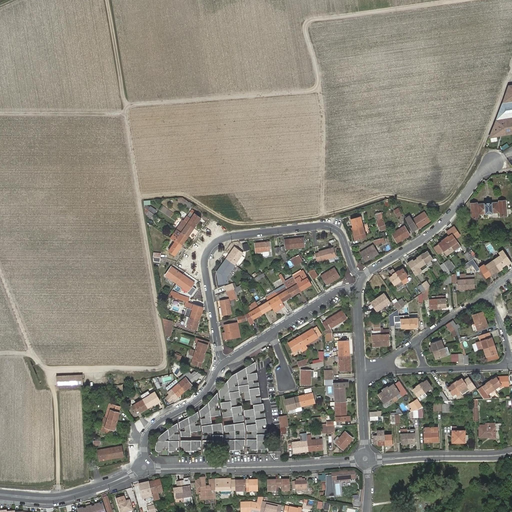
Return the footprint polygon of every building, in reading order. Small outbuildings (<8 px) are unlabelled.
[(511,84),(509,85),(503,101),(511,99),(511,84)] [(511,101),(502,103),(496,119),(511,116),(511,101)] [(511,124),(509,125),(508,118),(496,119),(489,135),(511,132),(511,124)] [(184,204),(190,208),(192,205),(186,200),(184,204)] [(231,215),(235,210),(220,200),(211,214),(228,226),(235,217),(231,215)] [(477,203),(466,204),(467,219),(478,218),(478,215),(499,213),(499,216),(506,215),(505,200),(498,201),(498,202),(477,204),(477,203)] [(276,201),(253,213),(258,223),(281,212),(276,201)] [(429,220),(424,212),(411,220),(409,215),(405,218),(412,231),(417,227),(418,228),(420,227),(420,226),(429,220)] [(195,214),(188,223),(194,227),(201,218),(195,214)] [(351,219),(353,227),(362,224),(360,217),(351,219)] [(377,223),(380,230),(385,228),(383,221),(377,223)] [(188,223),(182,233),(188,237),(194,227),(188,223)] [(362,224),(353,227),(355,234),(364,232),(362,224)] [(392,233),(397,242),(410,235),(405,226),(392,233)] [(182,233),(175,242),(181,246),(188,237),(182,233)] [(448,236),(445,238),(450,246),(457,241),(452,234),(448,237),(448,236)] [(289,240),(290,248),(304,246),(303,238),(289,240)] [(450,246),(445,238),(442,240),(442,241),(438,244),(443,251),(450,246)] [(181,246),(175,242),(169,252),(175,255),(181,246)] [(269,242),(255,243),(256,252),(268,251),(270,251),(269,242)] [(438,244),(433,247),(438,254),(443,251),(438,244)] [(360,253),(366,261),(378,254),(373,245),(360,253)] [(235,247),(226,259),(235,265),(243,253),(235,247)] [(316,253),(317,260),(322,259),(322,260),(335,256),(333,248),(320,252),(316,253)] [(423,253),(420,255),(425,263),(432,258),(428,251),(424,254),(423,253)] [(469,254),(468,251),(464,254),(469,260),(472,258),(469,254)] [(472,252),(469,254),(472,258),(477,265),(480,262),(476,256),(475,256),(472,252)] [(411,260),(407,263),(416,275),(428,266),(425,263),(420,255),(417,258),(414,261),(412,262),(411,260)] [(493,260),(500,270),(502,268),(502,267),(506,264),(501,255),(493,260)] [(477,265),(472,258),(469,260),(473,267),(477,265)] [(235,265),(226,259),(217,272),(219,285),(228,283),(227,276),(235,265)] [(447,260),(444,263),(449,271),(452,269),(447,260)] [(497,272),(500,270),(493,260),(485,266),(484,267),(485,269),(488,273),(489,275),(491,274),(496,271),(497,272)] [(449,271),(444,263),(440,265),(446,273),(449,271)] [(177,283),(182,275),(171,267),(165,275),(177,283)] [(309,271),(312,278),(318,276),(315,268),(309,271)] [(322,275),(327,284),(339,277),(334,268),(322,275)] [(399,270),(396,272),(401,280),(408,275),(403,268),(400,271),(399,270)] [(396,272),(394,269),(390,271),(393,275),(389,278),(394,285),(401,280),(396,272)] [(194,283),(182,275),(177,283),(188,291),(194,283)] [(297,285),(301,291),(311,285),(308,279),(297,285)] [(462,289),(466,289),(466,279),(458,280),(458,288),(462,288),(462,289)] [(466,279),(466,289),(470,289),(470,288),(475,287),(474,279),(466,279)] [(426,281),(422,284),(426,290),(429,288),(430,287),(426,281)] [(292,296),(301,291),(297,285),(288,290),(292,296)] [(278,296),(288,290),(287,290),(286,287),(276,293),(278,296)] [(290,302),(288,299),(292,296),(288,290),(278,296),(282,302),(284,306),(290,302)] [(381,297),(378,299),(383,307),(390,302),(384,293),(380,296),(381,297)] [(272,308),(282,302),(278,296),(268,302),(272,308)] [(438,299),(438,308),(442,308),(442,307),(447,307),(446,298),(438,299)] [(383,307),(378,299),(376,301),(375,300),(371,303),(377,311),(383,307)] [(434,308),(438,308),(438,299),(429,299),(430,308),(434,308)] [(220,301),(222,315),(231,313),(229,300),(220,301)] [(201,306),(188,302),(186,307),(188,308),(185,316),(190,318),(199,321),(202,312),(201,306)] [(252,306),(248,308),(251,312),(249,314),(252,320),(262,314),(259,308),(255,302),(252,304),(252,306)] [(262,314),(272,308),(268,302),(259,308),(262,314)] [(475,323),(484,320),(483,317),(484,316),(482,311),(472,315),(475,323)] [(326,320),(323,322),(327,329),(330,327),(330,328),(342,320),(338,313),(326,320)] [(171,321),(163,318),(164,325),(171,327),(171,321)] [(199,321),(190,318),(187,326),(196,329),(199,321)] [(406,328),(410,328),(409,318),(401,319),(401,328),(406,327),(406,328)] [(409,318),(410,328),(414,328),(414,327),(418,326),(418,318),(409,318)] [(453,320),(449,323),(454,330),(458,329),(453,320)] [(485,323),(484,320),(475,323),(478,331),(488,327),(486,322),(485,323)] [(380,322),(373,322),(374,331),(372,331),(373,346),(379,346),(378,344),(381,344),(381,335),(380,328),(380,322)] [(240,337),(238,323),(224,325),(225,332),(227,339),(240,337)] [(316,327),(312,329),(317,338),(321,335),(316,327)] [(382,328),(380,328),(381,335),(381,344),(385,344),(385,345),(390,345),(389,329),(382,330),(382,328)] [(312,329),(300,336),(305,345),(317,338),(312,329)] [(490,332),(479,335),(481,341),(476,342),(479,350),(484,349),(492,346),(494,345),(490,332)] [(305,345),(300,336),(289,343),(294,352),(300,348),(305,345)] [(198,343),(196,350),(205,353),(208,345),(208,343),(197,339),(196,342),(198,343)] [(434,351),(443,348),(441,340),(430,343),(432,347),(429,347),(430,352),(434,351)] [(339,356),(349,355),(348,341),(338,341),(339,356)] [(493,349),(492,346),(484,349),(487,356),(497,353),(495,348),(493,349)] [(446,355),(443,348),(434,351),(435,353),(434,354),(436,359),(446,355)] [(195,356),(192,364),(201,367),(205,353),(196,350),(191,349),(190,354),(195,356)] [(350,369),(349,355),(339,356),(340,370),(350,369)] [(255,361),(246,367),(247,374),(252,373),(252,370),(256,367),(255,361)] [(235,363),(229,366),(232,372),(238,370),(235,363)] [(238,378),(238,385),(248,384),(248,379),(243,380),(243,376),(247,374),(246,367),(237,372),(238,378)] [(314,370),(302,370),(301,384),(310,384),(310,377),(313,377),(314,370)] [(232,375),(227,380),(229,392),(239,390),(238,385),(234,386),(234,381),(238,378),(237,372),(232,375)] [(252,373),(247,374),(248,379),(248,384),(249,389),(259,387),(258,382),(254,383),(253,378),(258,378),(257,372),(252,373)] [(83,374),(70,375),(70,384),(83,383),(83,374)] [(70,375),(58,375),(58,384),(70,384),(70,375)] [(189,375),(179,384),(185,391),(191,385),(190,383),(193,381),(189,375)] [(491,379),(488,381),(493,389),(497,386),(498,388),(501,387),(505,387),(504,377),(495,377),(491,380),(491,379)] [(457,381),(453,383),(459,391),(465,387),(461,379),(457,382),(457,381)] [(227,380),(219,390),(220,397),(224,393),(225,402),(230,401),(229,392),(227,380)] [(348,381),(334,382),(335,401),(345,401),(345,386),(348,386),(348,381)] [(422,382),(419,384),(423,392),(431,388),(426,381),(422,383),(422,382)] [(493,389),(488,381),(485,383),(485,384),(481,386),(486,394),(493,389)] [(459,391),(453,383),(450,385),(450,386),(446,388),(451,395),(459,391)] [(185,391),(179,384),(169,392),(174,397),(177,395),(178,396),(185,391)] [(239,390),(244,390),(245,400),(250,399),(249,389),(248,384),(238,385),(239,390)] [(423,392),(419,384),(415,386),(415,387),(412,389),(416,397),(423,392)] [(385,389),(391,398),(399,393),(393,385),(388,388),(387,387),(385,389)] [(259,387),(249,389),(250,399),(251,404),(261,402),(260,397),(256,398),(255,393),(260,392),(259,387)] [(383,403),(391,398),(385,389),(382,390),(383,392),(378,395),(383,403)] [(445,389),(441,392),(446,400),(451,400),(445,389)] [(240,395),(239,390),(229,392),(230,401),(231,407),(237,406),(237,405),(236,396),(240,396),(240,395)] [(471,394),(475,399),(481,399),(477,393),(476,391),(471,394)] [(208,402),(211,416),(220,415),(220,409),(215,410),(214,403),(218,399),(217,392),(208,402)] [(446,400),(441,392),(437,394),(440,401),(446,400)] [(154,393),(143,399),(148,407),(155,403),(154,401),(158,399),(154,393)] [(312,394),(299,397),(301,406),(314,403),(312,394)] [(301,406),(299,397),(285,400),(288,413),(296,412),(295,408),(301,406)] [(148,407),(143,399),(132,406),(136,412),(139,410),(140,412),(148,407)] [(416,400),(412,402),(417,409),(420,408),(416,400)] [(231,407),(230,401),(225,402),(220,402),(221,408),(226,407),(226,411),(222,412),(222,417),(232,416),(231,407)] [(335,405),(336,421),(350,420),(350,415),(346,416),(345,401),(335,401),(335,405)] [(208,402),(199,410),(200,416),(204,413),(205,418),(201,418),(201,424),(211,422),(211,416),(208,402)] [(417,409),(412,402),(408,404),(412,411),(416,410),(417,409)] [(264,408),(263,403),(253,404),(254,408),(255,419),(266,418),(265,413),(260,413),(259,409),(264,408)] [(120,407),(110,404),(106,417),(108,418),(117,421),(120,413),(119,412),(120,407)] [(237,406),(231,407),(232,416),(233,422),(244,420),(243,415),(238,416),(238,411),(242,411),(242,405),(237,406)] [(255,419),(254,408),(244,409),(245,415),(249,414),(250,419),(245,419),(246,424),(256,423),(255,419)] [(194,414),(188,416),(191,432),(201,430),(200,425),(195,425),(194,419),(199,417),(198,411),(194,414)] [(179,422),(180,427),(184,425),(185,431),(180,431),(181,436),(191,436),(191,432),(188,416),(179,422)] [(106,417),(105,417),(102,425),(103,426),(101,430),(112,434),(114,429),(117,421),(108,418),(106,417)] [(266,423),(266,418),(255,419),(256,423),(256,429),(256,434),(267,434),(267,428),(262,429),(262,426),(262,424),(266,423)] [(168,429),(169,435),(169,439),(179,439),(179,434),(175,434),(174,431),(178,428),(177,422),(173,425),(168,429)] [(240,434),(234,434),(235,439),(245,439),(245,428),(244,422),(234,424),(234,425),(234,429),(239,428),(240,431),(240,434)] [(211,424),(212,429),(217,429),(217,431),(217,434),(223,434),(223,431),(222,423),(211,424)] [(256,423),(246,424),(246,430),(251,429),(251,434),(246,434),(246,439),(257,439),(256,434),(256,429),(256,423)] [(485,427),(478,427),(479,437),(489,437),(489,438),(495,438),(494,423),(485,423),(485,427)] [(202,435),(203,440),(213,440),(213,434),(213,432),(211,424),(202,425),(202,431),(207,430),(207,435),(202,435)] [(224,434),(225,439),(235,439),(234,434),(234,429),(234,425),(234,424),(224,425),(224,430),(229,430),(229,434),(224,434)] [(273,435),(280,434),(279,424),(272,425),(273,435)] [(424,442),(431,441),(430,428),(428,428),(428,427),(424,427),(424,428),(423,428),(424,442)] [(430,428),(431,441),(438,441),(437,427),(430,428)] [(452,427),(452,442),(464,442),(464,441),(468,441),(468,435),(464,435),(464,430),(456,430),(456,427),(452,427)] [(160,435),(158,437),(165,438),(169,435),(168,429),(160,435)] [(401,431),(399,431),(400,434),(401,443),(408,443),(407,434),(407,430),(401,431)] [(345,432),(335,443),(343,450),(352,438),(345,432)] [(407,434),(408,443),(415,442),(414,433),(407,434)] [(213,440),(213,445),(215,445),(218,445),(218,440),(223,440),(223,434),(217,434),(213,434),(213,440)] [(267,434),(256,434),(257,439),(257,444),(257,449),(267,449),(267,443),(262,443),(262,439),(267,439),(267,434)] [(377,445),(384,444),(383,435),(376,436),(376,437),(373,437),(374,444),(377,444),(377,445)] [(383,435),(384,444),(392,444),(391,435),(383,435)] [(235,439),(225,439),(225,445),(229,445),(229,450),(232,450),(235,450),(238,449),(240,449),(240,444),(245,444),(245,439),(235,439)] [(257,439),(246,439),(246,444),(251,444),(251,449),(254,449),(257,449),(257,444),(257,439)] [(307,441),(308,451),(323,449),(321,439),(307,441)] [(168,440),(169,441),(169,446),(168,449),(168,451),(172,451),(174,450),(174,446),(179,446),(179,440),(168,440)] [(190,440),(181,440),(181,446),(185,446),(185,450),(188,450),(191,450),(190,440)] [(201,440),(190,440),(191,450),(193,450),(196,450),(196,446),(201,445),(201,440)] [(213,440),(203,440),(202,445),(207,445),(207,450),(210,450),(213,450),(213,446),(213,445),(213,440)] [(167,446),(169,446),(169,441),(163,441),(157,441),(156,442),(155,446),(155,448),(155,449),(156,450),(157,451),(161,451),(161,446),(167,446)] [(294,453),(308,451),(307,441),(293,442),(294,453)] [(122,446),(107,448),(98,450),(99,460),(123,456),(122,446)] [(329,493),(334,492),(332,481),(339,480),(339,481),(347,480),(347,479),(354,478),(353,471),(346,472),(346,471),(338,472),(338,473),(332,474),(332,475),(324,476),(325,488),(325,489),(328,489),(329,493)] [(301,479),(298,479),(295,479),(295,481),(292,481),(292,489),(296,489),(296,491),(305,490),(304,478),(301,479)] [(289,490),(289,479),(278,480),(278,487),(281,487),(281,490),(289,490)] [(275,487),(278,487),(278,480),(267,480),(267,491),(275,491),(275,487)] [(160,481),(150,483),(152,495),(153,499),(154,501),(159,500),(158,494),(163,492),(160,481)] [(196,483),(197,493),(199,493),(199,495),(199,498),(199,500),(211,500),(211,497),(215,496),(215,493),(215,481),(209,481),(209,490),(206,490),(206,492),(204,492),(204,490),(204,481),(202,481),(202,483),(199,483),(196,483)] [(215,481),(215,493),(235,492),(234,482),(234,481),(221,482),(221,481),(215,481)] [(245,482),(246,488),(249,488),(249,492),(257,492),(256,481),(245,482)] [(243,488),(246,488),(245,482),(234,482),(235,492),(235,493),(243,492),(243,488)] [(152,495),(150,483),(139,485),(141,497),(152,495)] [(191,497),(191,491),(186,491),(185,484),(178,485),(178,493),(174,493),(175,499),(182,498),(191,497)] [(102,497),(107,511),(111,511),(106,496),(102,497)] [(124,503),(122,497),(116,499),(120,511),(126,511),(132,510),(129,502),(124,503)] [(259,511),(261,505),(251,503),(240,503),(240,511),(259,511)] [(263,503),(261,511),(280,511),(281,506),(263,503)]
